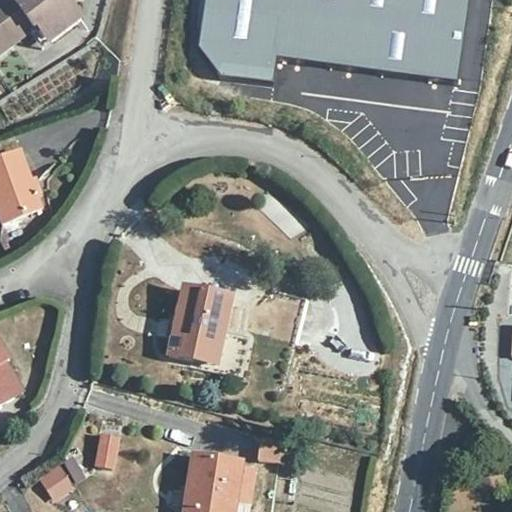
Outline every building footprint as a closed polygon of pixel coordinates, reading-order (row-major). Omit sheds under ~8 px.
[(0,58),(31,34),(39,28),(51,43),(80,20),(63,0),(3,0),(0,3),(0,58)] [(453,86),(465,0),(205,0),(198,48),(220,77),(272,83),(275,57),(453,86)] [(39,28),(31,34),(43,49),(51,43),(39,28)] [(18,155),(0,162),(0,224),(3,230),(40,212),(18,155)] [(276,194),(262,207),(293,241),(308,227),(276,194)] [(299,345),(309,301),(272,293),(262,336),(299,345)] [(208,376),(219,303),(172,296),(166,330),(161,329),(159,345),(165,344),(162,363),(187,368),(187,373),(208,376)] [(0,406),(14,398),(5,383),(13,378),(1,357),(6,354),(0,343),(0,406)] [(5,383),(14,398),(22,393),(13,378),(5,383)] [(276,447),(253,437),(247,451),(271,459),(276,447)] [(101,438),(94,467),(112,471),(118,442),(101,438)] [(242,507),(248,471),(234,469),(235,464),(187,456),(178,511),(228,511),(230,505),(242,507)] [(75,457),(62,464),(74,486),(87,479),(75,457)] [(57,470),(39,482),(54,503),(71,490),(57,470)]
